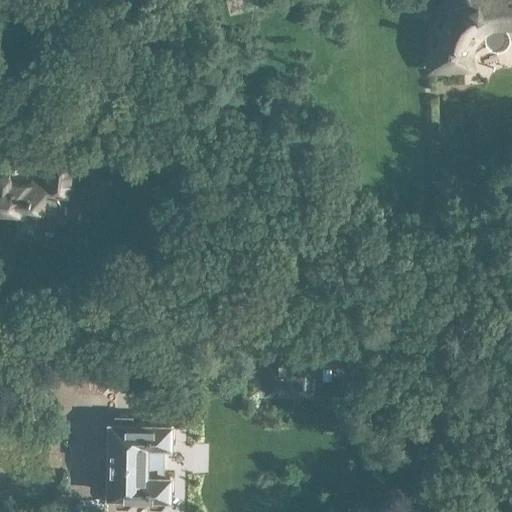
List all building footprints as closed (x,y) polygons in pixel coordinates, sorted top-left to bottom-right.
[(430,66),(460,64),(466,48),(472,50),(471,51),(471,52),(476,49),(479,46),(482,44),(487,42),(490,45),(493,47),(497,48),(501,48),(504,46),(507,44),(509,40),(510,36),(511,36),(511,0),(450,0),(454,2),(446,15),(444,21),(438,18),(435,27),(431,42),(430,58),(430,66)] [(160,127),(145,126),(143,144),(158,146),(160,127)] [(44,181),(32,180),(32,185),(10,183),(11,175),(0,173),(0,209),(20,212),(20,216),(17,215),(15,236),(36,238),(38,219),(64,222),(67,198),(70,198),(71,188),(74,189),(77,156),(47,153),(44,181)] [(314,362),(285,361),(267,360),(266,392),(313,394),(314,362)] [(110,447),(106,447),(100,453),(99,462),(106,468),(110,468),(109,493),(113,493),(113,501),(118,506),(127,506),(131,501),(146,501),(151,507),(162,507),(166,502),(166,494),(169,494),(171,422),(133,421),(133,413),(115,412),(115,420),(111,420),(110,447)] [(189,469),(208,469),(209,442),(190,441),(189,469)]
